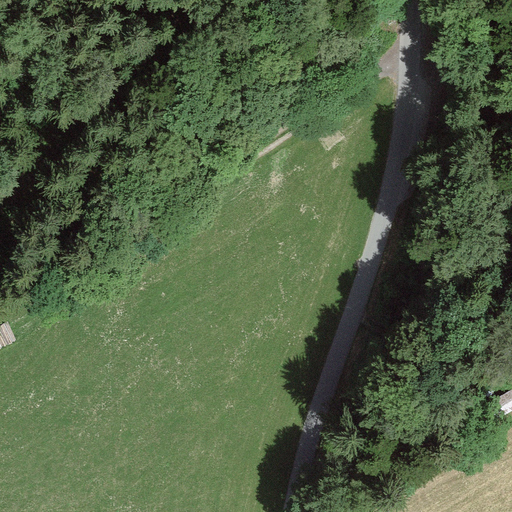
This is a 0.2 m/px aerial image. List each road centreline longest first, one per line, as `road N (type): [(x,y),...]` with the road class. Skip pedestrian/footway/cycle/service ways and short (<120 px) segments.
road 1 (unclassified): [(293,511),(394,176),(412,0)]
road 2 (track): [(412,35),(253,153),(0,306)]
road 3 (track): [(0,62),(120,36),(207,0)]
